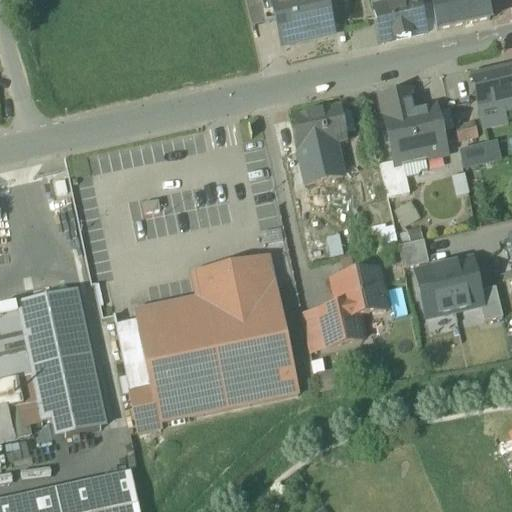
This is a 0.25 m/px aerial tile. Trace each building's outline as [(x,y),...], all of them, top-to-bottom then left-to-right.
[(333,36),(324,0),(273,0),(272,0),(247,0),(245,1),(251,30),(277,24),(282,47),(333,36)] [(374,12),(381,46),(425,36),(419,9),(431,7),(430,3),(429,0),(395,0),(398,7),(380,11),(374,12)] [(431,7),(437,34),(490,22),(485,0),(443,0),(430,3),(431,7)] [(511,72),(474,82),(483,117),(511,110),(511,72)] [(382,107),(397,173),(454,159),(444,119),(419,125),(413,100),(382,107)] [(345,117),(297,128),(314,204),(339,199),(329,158),(353,152),(345,117)] [(451,316),(481,310),(469,258),(439,265),(451,316)] [(196,302),(134,315),(152,399),(130,403),(138,438),(161,434),(159,428),(298,399),(274,286),(273,286),(269,268),(252,272),(251,265),(191,278),(196,302)] [(420,323),(451,316),(439,265),(408,272),(420,323)] [(388,278),(334,288),(340,317),(307,323),(315,361),(372,350),(368,328),(397,322),(388,278)] [(0,448),(35,441),(32,431),(106,415),(80,296),(0,313),(0,448)] [(142,511),(137,484),(0,511),(142,511)]
